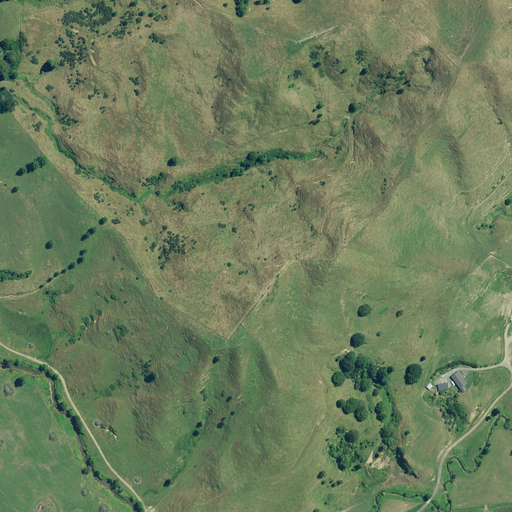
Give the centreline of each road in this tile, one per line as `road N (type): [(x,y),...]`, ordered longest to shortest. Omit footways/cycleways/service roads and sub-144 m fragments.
road 1 (track): [(0,342),(68,375),(93,435),(148,511)]
road 2 (track): [(340,511),(384,485),(463,491)]
